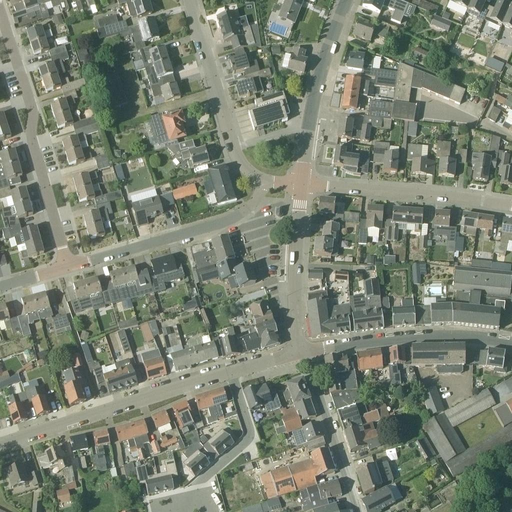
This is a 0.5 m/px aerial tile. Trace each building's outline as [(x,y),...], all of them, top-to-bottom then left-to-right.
[(17,19),(39,11),(35,0),(22,0),(23,3),(13,7),(16,14),(11,15),(15,25),(19,24),(17,19)] [(53,9),(60,7),(56,0),(35,0),(39,11),(40,11),(40,12),(42,19),(43,20),(50,17),(49,15),(48,15),(47,12),(53,10),(53,9)] [(71,0),(72,2),(73,5),(75,4),(77,12),(83,10),(79,0),(56,0),(60,7),(62,12),(63,12),(69,10),(65,0),(71,0)] [(132,18),(137,17),(138,19),(152,15),(148,0),(135,4),(134,1),(126,4),(130,17),(132,18)] [(308,0),(314,2),(314,0),(284,0),(278,19),(293,25),(302,0),(308,0)] [(396,0),(384,0),(383,0),(365,0),(362,7),(380,13),(382,8),(394,12),(391,20),(400,24),(408,5),(396,0)] [(417,0),(413,0),(411,6),(435,16),(438,9),(417,0)] [(450,0),(449,2),(467,10),(471,0),(450,0)] [(484,5),(486,0),(471,0),(467,10),(466,13),(477,18),(476,21),(483,23),(484,21),(483,21),(489,7),(484,5)] [(502,26),(511,6),(499,1),(495,10),(489,7),(483,21),(484,21),(501,29),(502,26)] [(511,6),(502,26),(511,30),(511,33),(511,36),(511,6)] [(250,49),(260,49),(257,25),(249,28),(239,30),(233,13),(216,18),(224,43),(230,41),(234,52),(242,49),(250,47),(250,49)] [(54,24),(62,21),(60,15),(52,18),(54,24)] [(117,24),(118,24),(116,16),(97,21),(100,29),(117,24)] [(431,26),(448,33),(451,24),(435,17),(431,26)] [(138,26),(130,28),(137,52),(139,51),(139,52),(151,48),(151,47),(145,49),(144,43),(159,39),(153,20),(138,25),(138,26)] [(377,23),(375,27),(358,21),(353,36),(370,41),(373,35),(385,39),(388,31),(388,32),(389,28),(377,23)] [(117,24),(100,29),(96,30),(99,40),(120,34),(118,26),(117,24)] [(43,33),(50,31),(49,26),(26,33),(30,45),(45,40),(43,33)] [(64,46),(56,49),(54,44),(47,46),(45,40),(30,45),(34,56),(48,52),(50,57),(66,52),(64,46)] [(280,55),(280,47),(271,47),(272,56),(280,55)] [(164,49),(152,52),(151,48),(139,52),(140,56),(142,61),(144,69),(149,68),(168,62),(164,49)] [(234,52),(236,59),(244,56),(242,49),(234,52)] [(89,60),(86,50),(77,52),(80,63),(89,60)] [(282,66),(287,67),(287,69),(303,74),(307,61),(303,60),(305,52),(293,50),(291,56),(285,54),(282,66)] [(64,74),(62,67),(61,62),(68,60),(66,52),(50,57),(52,64),(38,69),(42,81),(57,76),(64,74)] [(381,59),(378,59),(356,55),(356,57),(350,56),(348,69),(361,72),(361,76),(375,78),(395,82),(396,74),(379,71),(381,59)] [(259,73),(259,72),(256,63),(248,65),(245,56),(244,56),(236,59),(230,60),(232,67),(231,67),(233,74),(245,71),(247,77),(259,73)] [(412,70),(414,65),(415,64),(405,60),(403,66),(412,70)] [(150,88),(163,83),(162,78),(173,75),(168,62),(149,68),(151,75),(146,76),(150,88)] [(493,71),(500,74),(504,66),(497,62),(493,71)] [(438,80),(412,70),(403,66),(399,64),(397,74),(396,74),(395,82),(394,89),(395,89),(393,105),(392,104),(390,120),(392,121),(409,123),(414,123),(416,107),(408,106),(410,89),(421,91),(421,89),(459,105),(465,91),(438,80)] [(262,84),(261,79),(275,75),(274,69),(259,72),(259,73),(247,77),(248,82),(236,86),(240,99),(256,95),(253,87),(262,84)] [(499,75),(494,73),(490,83),(495,85),(499,75)] [(127,105),(118,75),(105,79),(114,109),(127,105)] [(67,79),(59,81),(57,76),(42,81),(46,93),(61,88),(63,95),(74,91),(86,87),(84,79),(69,84),(67,79)] [(394,89),(395,82),(375,78),(374,86),(394,89)] [(367,96),(369,83),(346,79),(344,93),(367,96)] [(163,83),(150,88),(153,98),(162,96),(164,104),(180,99),(176,86),(165,89),(163,83)] [(73,99),(77,98),(74,91),(63,95),(65,102),(50,106),(54,117),(68,113),(66,107),(75,105),(73,99)] [(367,98),(367,96),(344,93),(342,109),(365,112),(366,106),(359,105),(360,97),(367,98)] [(288,112),(284,95),(283,94),(256,102),(258,111),(248,114),(254,131),(287,121),(285,113),(288,112)] [(390,120),(392,104),(370,101),(367,117),(380,119),(390,120)] [(511,104),(506,101),(503,106),(510,109),(510,111),(511,112),(511,104)] [(495,124),(501,112),(493,108),(487,120),(495,124)] [(153,147),(155,153),(167,149),(167,148),(175,146),(177,145),(176,141),(184,138),(180,126),(183,125),(180,116),(179,116),(178,110),(150,119),(158,145),(153,147)] [(70,120),(70,119),(68,113),(54,117),(58,130),(72,125),(74,132),(98,124),(96,117),(80,122),(79,117),(70,120)] [(380,119),(367,117),(364,117),(361,133),(351,131),(352,122),(340,120),(337,138),(368,141),(370,131),(370,127),(379,129),(380,119)] [(379,129),(390,131),(392,121),(390,120),(380,119),(379,129)] [(414,123),(409,123),(408,133),(416,134),(417,124),(414,123)] [(511,124),(511,127),(504,123),(502,128),(509,132),(511,133),(511,124)] [(78,144),(86,142),(85,137),(98,132),(101,131),(98,124),(74,132),(76,138),(62,143),(65,155),(80,150),(78,144)] [(0,141),(11,138),(6,126),(0,127),(0,141)] [(192,141),(178,145),(182,156),(183,161),(191,159),(193,167),(208,163),(204,150),(196,152),(192,141)] [(449,162),(450,143),(437,142),(436,159),(440,159),(438,177),(454,178),(455,163),(449,162)] [(359,158),(350,156),(352,145),(344,144),(343,150),(336,148),(333,166),(346,168),(345,172),(348,174),(353,175),(356,176),(360,176),(356,175),(357,170),(358,163),(368,165),(369,157),(359,156),(359,158)] [(398,156),(389,155),(390,145),(375,144),(375,149),(373,164),(384,165),(383,172),(397,173),(398,156)] [(178,150),(175,146),(167,148),(167,149),(173,155),(178,150)] [(434,162),(427,162),(420,161),(422,147),(408,146),(407,161),(414,162),(412,174),(433,176),(434,162)] [(82,157),(82,156),(80,150),(65,155),(69,167),(76,164),(76,165),(84,162),(92,159),(90,154),(82,157)] [(459,150),(457,163),(465,164),(467,151),(459,150)] [(3,167),(18,162),(14,151),(0,154),(0,162),(1,162),(3,167)] [(96,164),(110,159),(108,154),(94,158),(96,164)] [(487,183),(489,169),(495,169),(496,161),(497,155),(489,154),(488,159),(484,159),(472,156),(471,166),(474,167),(473,180),(487,183)] [(503,156),(498,176),(502,177),(500,185),(511,186),(511,170),(506,169),(508,156),(503,156)] [(110,159),(96,164),(98,171),(112,167),(110,159)] [(0,189),(9,187),(7,180),(22,177),(18,162),(3,167),(3,168),(5,177),(0,178),(0,189)] [(218,207),(237,201),(226,167),(207,173),(210,182),(204,184),(207,196),(213,194),(218,207)] [(76,191),(91,186),(89,181),(97,178),(95,173),(73,180),(76,191)] [(174,202),(197,195),(194,184),(188,186),(188,187),(171,192),(174,202)] [(109,202),(122,198),(120,191),(102,197),(101,192),(100,192),(98,185),(91,187),(91,186),(76,191),(79,204),(94,199),(96,205),(109,202)] [(14,206),(29,201),(25,189),(11,193),(9,187),(0,189),(0,199),(0,200),(5,199),(8,208),(14,206)] [(146,219),(162,214),(157,198),(131,205),(138,227),(147,225),(146,219)] [(319,200),(318,215),(337,217),(338,208),(335,207),(336,199),(328,198),(328,201),(319,200)] [(0,211),(5,229),(8,228),(20,225),(18,220),(33,215),(29,201),(14,206),(8,208),(0,210),(0,211)] [(112,214),(109,202),(96,205),(98,213),(83,217),(86,229),(101,224),(100,219),(108,216),(112,214)] [(368,208),(366,221),(366,230),(374,231),(381,231),(381,229),(385,229),(386,229),(385,229),(386,223),(381,223),(383,209),(368,208)] [(406,226),(407,210),(393,209),(391,229),(386,229),(385,229),(384,246),(386,246),(386,242),(397,242),(397,231),(398,226),(406,226)] [(415,232),(421,232),(423,212),(407,210),(406,226),(415,227),(415,232)] [(457,229),(448,229),(450,214),(435,213),(434,236),(440,236),(440,229),(448,230),(447,239),(455,240),(454,252),(455,252),(456,239),(457,229)] [(476,229),(478,217),(463,215),(460,234),(466,235),(465,236),(475,237),(476,229)] [(484,238),(490,239),(493,220),(478,217),(476,229),(485,231),(484,238)] [(511,242),(511,222),(503,221),(500,243),(495,242),(493,254),(505,256),(508,242),(511,242)] [(101,224),(86,229),(89,240),(112,234),(111,229),(103,231),(101,224)] [(338,226),(324,224),(322,242),(315,241),(314,256),(331,256),(332,247),(335,247),(338,226)] [(24,246),(40,241),(36,228),(22,232),(20,225),(8,228),(5,229),(2,230),(5,240),(13,238),(16,247),(24,245),(24,246)] [(366,245),(367,233),(359,232),(358,245),(366,245)] [(234,261),(227,238),(220,240),(185,250),(192,274),(198,272),(234,261)] [(427,242),(427,238),(419,238),(419,250),(427,250),(427,247),(427,242)] [(456,239),(455,252),(462,253),(463,239),(456,239)] [(20,253),(22,260),(23,260),(28,258),(43,254),(40,241),(24,246),(26,251),(20,253)] [(184,278),(182,269),(176,271),(172,258),(172,257),(153,263),(151,263),(153,270),(149,271),(147,272),(151,286),(156,284),(157,286),(184,278)] [(383,257),(384,265),(395,265),(395,257),(383,257)] [(234,261),(198,272),(200,277),(218,271),(221,281),(235,277),(239,289),(255,284),(250,267),(237,271),(234,261)] [(470,270),(491,272),(492,263),(471,261),(470,270)] [(134,268),(120,272),(126,292),(128,291),(128,295),(152,289),(151,286),(147,272),(145,272),(136,275),(134,268)] [(497,302),(511,303),(511,273),(491,272),(470,270),(455,268),(453,292),(456,293),(455,306),(453,306),(453,326),(498,330),(500,312),(503,313),(504,305),(496,304),(497,302)] [(118,294),(126,292),(120,272),(109,275),(111,282),(106,283),(108,291),(112,304),(121,301),(118,294)] [(322,280),(322,272),(308,272),(308,280),(322,280)] [(334,281),(348,282),(348,274),(334,273),(334,281)] [(96,279),(85,283),(92,305),(103,302),(104,306),(112,304),(108,291),(101,293),(99,286),(97,279),(96,279)] [(384,329),(378,281),(363,283),(364,296),(350,298),(351,316),(352,316),(354,333),(384,329)] [(80,308),(92,305),(85,283),(73,286),(75,293),(77,300),(71,302),(74,314),(81,312),(80,308)] [(329,309),(328,302),(327,293),(307,296),(308,296),(308,305),(307,305),(308,305),(310,318),(308,319),(312,339),(330,337),(335,336),(334,319),(331,320),(330,309),(329,309)] [(40,321),(43,320),(53,317),(50,308),(50,309),(47,301),(45,294),(33,298),(40,321)] [(200,307),(197,297),(191,299),(192,302),(181,305),(183,312),(200,307)] [(28,324),(40,321),(33,298),(21,301),(28,324)] [(350,316),(351,316),(350,298),(349,298),(350,306),(330,309),(331,320),(334,319),(335,336),(350,334),(348,318),(350,317),(350,316)] [(388,298),(380,299),(381,310),(389,309),(388,298)] [(255,329),(273,323),(270,315),(269,315),(265,303),(251,309),(243,312),(245,319),(243,320),(245,327),(255,329),(254,329),(255,329)] [(17,318),(9,320),(5,306),(0,307),(0,332),(11,329),(13,334),(21,332),(17,318)] [(452,326),(453,326),(453,306),(446,306),(438,307),(422,307),(422,327),(452,326)] [(393,310),(393,327),(393,328),(414,327),(414,309),(393,310)] [(201,311),(208,329),(212,327),(204,310),(201,311)] [(57,335),(71,331),(66,315),(52,320),(57,335)] [(119,331),(138,326),(136,319),(117,324),(119,331)] [(111,332),(118,326),(113,321),(107,326),(111,332)] [(242,338),(242,335),(235,337),(240,356),(258,350),(258,351),(262,350),(262,351),(280,345),(276,334),(273,323),(255,329),(254,329),(256,334),(242,338)] [(147,324),(140,326),(145,343),(153,340),(147,324)] [(164,337),(170,335),(169,329),(169,328),(162,330),(164,337)] [(234,332),(233,330),(228,332),(230,339),(218,343),(219,345),(215,346),(219,358),(223,357),(223,360),(239,356),(240,356),(235,337),(234,332)] [(131,352),(124,333),(124,331),(117,333),(124,354),(131,352)] [(215,346),(214,347),(213,345),(185,353),(188,361),(191,361),(193,366),(217,359),(219,358),(215,346)] [(411,347),(411,349),(412,365),(412,367),(465,366),(464,346),(411,347)] [(400,350),(397,350),(389,351),(389,359),(390,365),(388,365),(390,387),(401,386),(399,373),(397,373),(397,365),(405,365),(412,365),(411,349),(403,350),(400,350)] [(40,360),(47,357),(44,351),(37,355),(40,360)] [(504,362),(505,353),(488,351),(488,353),(481,352),(479,366),(494,368),(493,373),(506,375),(507,362),(504,362)] [(368,353),(370,371),(383,369),(380,352),(368,353)] [(190,367),(193,366),(191,361),(188,361),(185,353),(171,357),(176,373),(190,369),(190,367)] [(359,373),(370,371),(368,353),(356,355),(359,373)] [(77,369),(83,367),(79,355),(73,356),(77,369)] [(166,376),(161,360),(160,355),(153,357),(154,361),(144,364),(146,371),(145,372),(148,381),(166,376)] [(343,374),(349,373),(346,357),(338,358),(324,360),(327,377),(338,375),(343,374)] [(98,363),(94,364),(93,361),(87,363),(90,373),(93,371),(98,385),(105,382),(109,395),(137,385),(131,368),(106,377),(103,368),(100,369),(98,363)] [(0,384),(6,382),(5,381),(10,379),(7,372),(3,373),(0,366),(0,384)] [(70,407),(85,403),(80,388),(83,387),(78,370),(64,375),(69,388),(65,389),(70,407)] [(361,406),(356,392),(356,391),(357,391),(355,373),(349,373),(343,374),(338,375),(327,377),(330,395),(330,396),(336,414),(361,406)] [(309,401),(302,380),(302,381),(302,380),(288,385),(290,392),(283,395),(286,402),(288,401),(290,400),(293,407),(309,401)] [(366,391),(374,389),(372,380),(371,381),(372,383),(365,384),(366,391)] [(281,408),(275,391),(268,394),(265,386),(263,387),(263,388),(259,389),(259,388),(255,390),(255,389),(253,390),(252,388),(245,391),(246,392),(244,393),(250,412),(252,411),(253,413),(260,410),(259,409),(261,408),(261,407),(264,406),(267,413),(281,408)] [(39,389),(31,392),(29,387),(23,389),(24,393),(28,404),(32,403),(37,418),(44,416),(49,414),(45,399),(43,399),(39,389)] [(429,417),(444,412),(435,388),(421,394),(429,417)] [(219,406),(227,403),(223,389),(209,394),(217,420),(223,418),(219,406)] [(511,445),(511,400),(505,404),(511,416),(511,424),(465,451),(453,429),(496,405),(486,390),(422,427),(453,479),(511,445)] [(31,414),(28,404),(24,393),(9,398),(12,408),(8,410),(14,425),(26,421),(24,416),(31,414)] [(208,426),(211,425),(217,423),(217,421),(217,420),(209,394),(194,398),(198,412),(207,410),(210,418),(206,419),(208,424),(208,426)] [(284,427),(275,431),(277,436),(302,428),(301,423),(315,418),(316,418),(309,401),(293,407),(294,409),(286,411),(286,408),(281,410),(283,417),(280,419),(284,427)] [(193,426),(189,416),(191,415),(186,403),(172,409),(181,430),(193,426)] [(376,412),(367,415),(364,405),(361,406),(336,414),(343,432),(388,417),(385,405),(375,409),(376,412)] [(158,429),(169,425),(170,424),(165,412),(151,418),(156,430),(158,429)] [(9,415),(0,418),(0,428),(13,424),(9,415)] [(374,431),(372,424),(389,418),(388,417),(343,432),(343,433),(343,434),(350,454),(368,448),(369,451),(381,448),(375,431),(374,431)] [(140,461),(144,460),(141,450),(144,450),(143,445),(149,443),(146,436),(148,435),(143,421),(130,426),(137,452),(139,457),(140,461)] [(307,444),(323,439),(318,425),(302,430),(302,431),(292,434),(297,448),(307,444)] [(127,442),(131,454),(132,454),(137,452),(130,426),(115,430),(119,444),(127,442)] [(211,440),(224,454),(239,442),(226,428),(211,440)] [(97,456),(93,456),(95,468),(105,466),(101,447),(110,445),(107,432),(92,435),(96,448),(95,448),(97,456)] [(177,443),(175,438),(174,439),(173,435),(166,438),(165,437),(160,439),(164,449),(177,443)] [(85,437),(70,440),(73,453),(88,450),(85,437)] [(204,445),(208,441),(204,437),(200,441),(204,445)] [(414,445),(436,455),(425,438),(414,445)] [(154,455),(160,453),(157,443),(150,445),(154,455)] [(197,473),(214,460),(202,446),(185,459),(197,473)] [(401,451),(399,446),(387,451),(389,455),(395,453),(394,451),(398,449),(399,452),(401,451)] [(47,457),(37,460),(41,471),(41,469),(57,464),(60,471),(64,470),(65,479),(63,480),(63,485),(69,483),(74,482),(75,482),(72,467),(68,468),(63,453),(61,454),(59,449),(45,453),(47,457)] [(316,485),(314,479),(333,473),(334,475),(335,475),(334,473),(327,452),(311,457),(312,461),(293,467),(270,475),(272,482),(278,498),(279,497),(316,485)] [(83,471),(81,458),(74,460),(76,472),(83,471)] [(157,475),(161,492),(174,489),(171,478),(177,476),(173,460),(163,462),(166,473),(157,475)] [(356,472),(364,496),(373,493),(372,490),(382,487),(381,485),(395,480),(393,472),(387,474),(383,463),(356,472)] [(133,464),(131,465),(123,467),(126,478),(136,476),(133,464)] [(243,473),(252,470),(250,464),(241,467),(243,473)] [(22,466),(7,471),(13,489),(33,482),(34,487),(41,485),(38,473),(25,476),(22,466)] [(135,469),(139,486),(145,484),(148,495),(161,492),(157,475),(147,477),(145,466),(135,469)] [(337,482),(337,480),(336,480),(336,482),(300,492),(305,511),(308,511),(312,511),(328,506),(327,500),(341,496),(337,482)] [(65,485),(66,491),(56,493),(59,505),(71,502),(68,491),(76,489),(75,482),(74,482),(65,485)] [(268,501),(278,498),(272,482),(263,485),(268,501)] [(395,504),(395,503),(387,489),(361,502),(365,511),(380,511),(395,504)] [(451,507),(459,501),(455,495),(447,501),(451,507)] [(279,497),(278,498),(268,501),(262,503),(260,504),(262,511),(270,511),(282,508),(279,497)]
